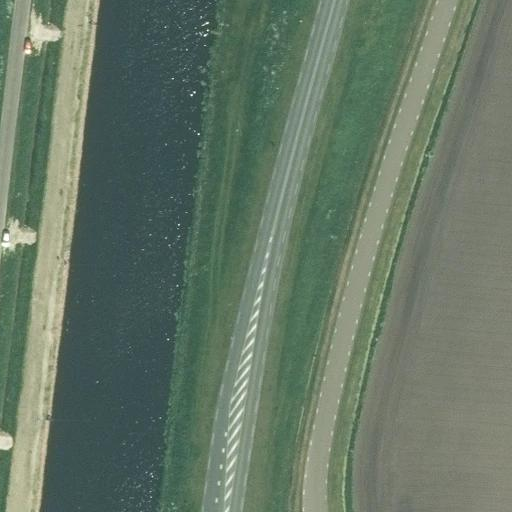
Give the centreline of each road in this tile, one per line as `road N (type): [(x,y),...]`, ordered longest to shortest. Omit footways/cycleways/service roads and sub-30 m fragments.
road 1 (unclassified): [(314,511),(349,313),(447,0)]
road 2 (secondary): [(216,511),(254,305),(333,0)]
road 3 (unclassified): [(0,161),(19,0)]
